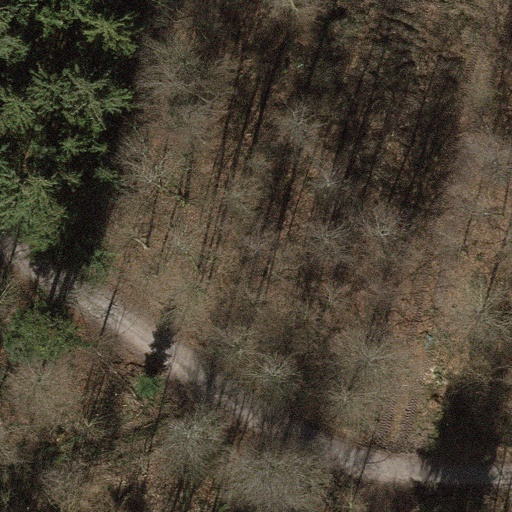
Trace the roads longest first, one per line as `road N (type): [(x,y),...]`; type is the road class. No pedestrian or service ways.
road 1 (track): [(0,245),(277,424),(402,476),(511,470)]
road 2 (track): [(394,511),(510,0)]
